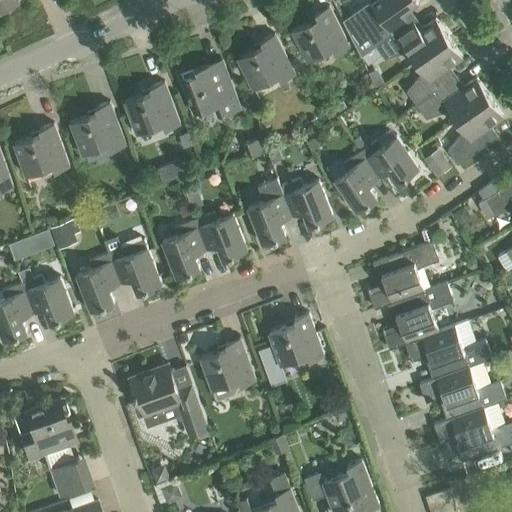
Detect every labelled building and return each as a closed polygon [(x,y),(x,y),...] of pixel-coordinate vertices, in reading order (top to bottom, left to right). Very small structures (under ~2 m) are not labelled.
[(0,0),(0,2),(4,8),(15,0),(0,0)] [(373,46),(414,18),(413,18),(410,20),(403,10),(418,0),(375,0),(372,2),(380,13),(363,32),(373,46)] [(293,28),(302,46),(309,59),(334,46),(337,51),(351,45),(330,4),(316,11),(319,15),(293,28)] [(410,49),(417,60),(450,36),(437,16),(420,28),(414,18),(373,46),(373,47),(377,44),(386,58),(410,49)] [(262,39),(264,43),(239,56),(254,87),(280,74),(283,79),(296,72),(276,32),(262,39)] [(408,89),(417,103),(455,77),(448,67),(464,56),(450,36),(417,60),(424,70),(408,89)] [(377,47),(363,56),(370,67),(384,57),(377,47)] [(194,111),(215,103),(219,114),(241,106),(232,82),(223,57),(181,73),(194,111)] [(451,108),(458,118),(491,95),(478,76),(461,87),(455,77),(417,103),(427,117),(451,108)] [(151,85),(153,89),(126,99),(133,118),(138,132),(165,122),(167,127),(181,122),(165,79),(151,85)] [(491,95),(458,118),(465,129),(449,148),(459,162),(496,137),(489,126),(505,115),(491,95)] [(72,120),(79,138),(84,152),(111,142),(113,148),(127,142),(111,100),(97,105),(98,110),(72,120)] [(15,141),(27,173),(54,163),(56,169),(71,164),(55,121),(41,126),(42,131),(15,141)] [(181,133),(186,144),(195,141),(190,129),(181,133)] [(309,138),(315,147),(328,138),(321,129),(309,138)] [(249,138),(254,153),(267,149),(262,134),(249,138)] [(387,163),(399,181),(420,166),(409,150),(398,134),(384,143),(379,136),(362,148),(377,170),(387,163)] [(0,189),(14,185),(0,145),(0,189)] [(279,147),(270,150),(274,160),(283,156),(279,147)] [(349,167),(335,177),(358,209),(379,195),(367,177),(377,170),(362,148),(344,161),(349,167)] [(427,159),(439,179),(454,167),(440,149),(427,159)] [(225,165),(228,174),(237,171),(233,162),(225,165)] [(291,208),(281,183),(278,175),(258,182),(265,199),(249,205),(263,242),(287,232),(280,213),(291,208)] [(301,175),(281,183),(291,208),(303,204),(310,223),(334,214),(320,177),(304,183),(301,175)] [(511,207),(511,180),(502,187),(496,177),(479,189),(484,197),(479,201),(488,216),(494,212),(511,207)] [(134,179),(132,183),(133,188),(137,190),(141,189),(144,185),(142,180),(138,178),(134,179)] [(198,187),(188,191),(193,206),(204,202),(198,187)] [(83,194),(70,200),(75,213),(88,208),(83,194)] [(105,205),(94,209),(100,222),(110,218),(105,205)] [(455,214),(461,225),(472,218),(466,208),(455,214)] [(215,209),(195,217),(207,248),(219,244),(225,257),(248,248),(234,211),(218,217),(215,209)] [(207,248),(195,217),(176,224),(179,232),(163,238),(178,275),(202,266),(196,253),(207,248)] [(52,225),(59,242),(73,237),(67,219),(52,225)] [(31,233),(9,241),(15,257),(37,249),(31,233)] [(376,306),(393,300),(393,299),(426,287),(418,266),(440,258),(433,238),(374,260),(374,261),(379,259),(386,281),(383,287),(372,291),(371,286),(369,287),(376,306)] [(110,250),(122,282),(134,277),(139,290),(163,281),(148,244),(133,250),(130,242),(110,250)] [(482,242),(473,247),(478,256),(487,250),(482,242)] [(90,258),(93,266),(78,272),(92,309),(116,299),(111,286),(122,282),(110,250),(90,258)] [(478,258),(474,256),(470,257),(468,260),(469,264),(473,267),(477,265),(479,262),(478,258)] [(43,272),(23,280),(35,311),(47,307),(52,320),(76,311),(61,274),(46,280),(43,272)] [(391,347),(407,341),(406,339),(440,328),(432,306),(455,298),(448,279),(426,287),(393,299),(393,300),(401,322),(398,327),(387,332),(385,327),(384,327),(391,347)] [(35,311),(23,280),(3,288),(6,295),(0,297),(0,326),(5,339),(29,329),(24,316),(35,311)] [(297,320),(270,330),(282,362),(309,353),(311,358),(325,353),(310,310),(295,315),(297,320)] [(430,353),(437,374),(470,362),(471,364),(484,359),(493,356),(487,337),(477,340),(469,317),(440,328),(406,339),(407,341),(413,359),(414,359),(412,354),(424,350),(430,353)] [(227,340),(229,345),(202,354),(214,387),(240,377),(242,383),(257,378),(241,335),(227,340)] [(444,394),(452,415),(484,403),(485,405),(498,400),(508,397),(501,377),(492,381),(484,359),(471,364),(470,362),(437,374),(421,380),(427,400),(429,399),(427,395),(439,391),(444,394)] [(170,361),(130,375),(137,395),(139,394),(149,422),(181,412),(189,416),(194,432),(211,427),(193,380),(192,380),(192,382),(179,386),(170,361)] [(28,453),(29,457),(46,451),(61,493),(93,482),(83,455),(74,459),(68,443),(78,439),(63,397),(25,410),(32,430),(21,434),(28,453)] [(484,403),(452,415),(435,421),(442,440),(443,440),(441,435),(453,431),(459,434),(466,456),(462,457),(463,458),(511,440),(511,419),(506,422),(498,400),(485,405),(484,403)] [(270,436),(273,442),(277,452),(290,446),(284,431),(270,436)] [(324,479),(336,511),(347,511),(365,505),(367,509),(381,504),(363,457),(348,462),(351,468),(324,479)] [(161,465),(153,468),(157,480),(170,475),(167,467),(161,465)] [(167,499),(169,498),(182,494),(177,480),(162,486),(167,499)] [(277,491),(279,496),(253,506),(249,494),(237,499),(242,511),(301,511),(291,485),(277,491)] [(426,494),(431,506),(457,497),(452,485),(426,494)] [(431,506),(432,511),(452,511),(461,509),(457,497),(431,506)] [(103,511),(98,498),(58,511),(103,511)]
